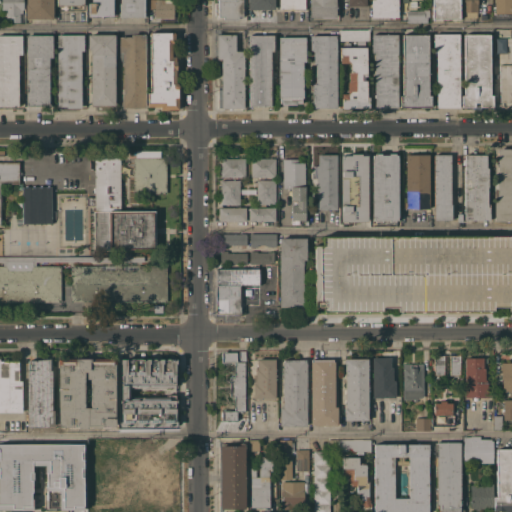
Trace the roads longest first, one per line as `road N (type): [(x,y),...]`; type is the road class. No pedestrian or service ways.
road 1 (residential): [(201,511),(199,0)]
road 2 (residential): [(511,332),(0,334)]
road 3 (residential): [(511,128),(0,128)]
